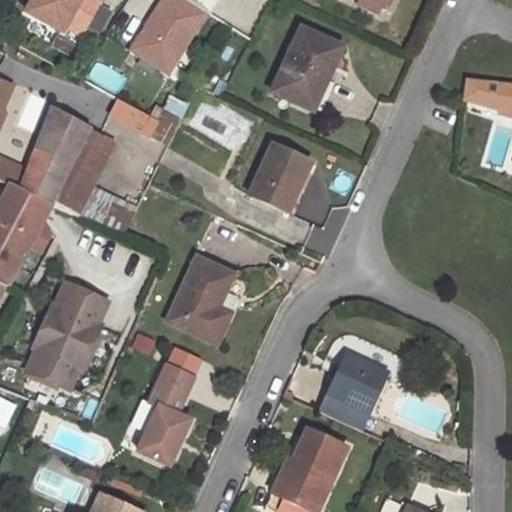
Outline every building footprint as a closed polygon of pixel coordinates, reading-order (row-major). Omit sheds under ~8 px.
[(34,0),(26,15),(62,35),(65,30),(81,39),(101,3),(95,0),(34,0)] [(206,14),(182,0),(163,0),(130,52),(168,75),(206,14)] [(377,17),(381,9),(360,0),(359,0),(356,6),(377,17)] [(360,0),(381,9),(385,0),(360,0)] [(342,49),(301,30),(271,92),(312,112),(342,49)] [(93,87),(48,63),(47,66),(26,54),(20,64),(112,114),(117,103),(92,89),(93,87)] [(0,84),(0,117),(12,90),(0,84)] [(175,132),(181,121),(163,111),(157,123),(175,132)] [(50,207),(89,131),(52,112),(44,131),(40,139),(34,153),(29,166),(28,170),(21,192),(50,207)] [(257,120),(245,114),(239,127),(250,133),(257,120)] [(170,143),(175,132),(157,123),(152,134),(165,140),(170,143)] [(230,137),(206,125),(193,151),(217,163),(230,137)] [(76,219),(84,204),(114,145),(89,131),(50,207),(76,219)] [(310,164),(271,146),(248,197),(288,214),(310,164)] [(21,192),(28,170),(0,157),(0,182),(10,187),(21,192)] [(149,187),(158,167),(142,160),(126,192),(142,200),(149,187)] [(174,173),(166,169),(160,183),(168,187),(174,173)] [(45,216),(50,207),(21,192),(10,187),(4,198),(1,204),(41,222),(45,216)] [(124,239),(140,204),(132,200),(131,204),(122,200),(118,207),(112,205),(107,217),(101,229),(124,239)] [(0,282),(3,284),(7,286),(41,222),(1,204),(0,205),(0,282)] [(101,229),(107,217),(95,211),(96,210),(84,204),(76,219),(101,229)] [(197,260),(194,268),(169,323),(217,345),(238,299),(225,293),(233,276),(197,260)] [(106,305),(64,286),(54,309),(51,308),(32,350),(35,351),(25,374),(67,393),(77,370),(80,371),(99,329),(95,328),(106,305)] [(331,348),(320,370),(335,377),(327,396),(367,416),(385,379),(399,386),(400,385),(402,381),(404,375),(404,371),(402,365),(399,361),(396,358),(353,339),(347,338),(334,342),(331,348)] [(195,379),(165,366),(148,403),(158,407),(137,452),(171,467),(191,422),(178,415),(195,379)] [(18,407),(0,398),(0,430),(5,433),(18,407)] [(36,404),(27,400),(24,407),(33,411),(36,404)] [(317,511),(345,449),(306,432),(292,463),(297,466),(281,501),(302,510),(300,511),(317,511)] [(292,463),(287,461),(265,510),(268,511),(300,511),(302,510),(281,501),(297,466),(292,463)] [(438,475),(418,466),(413,476),(433,484),(438,475)] [(131,511),(99,497),(92,511),(131,511)]
